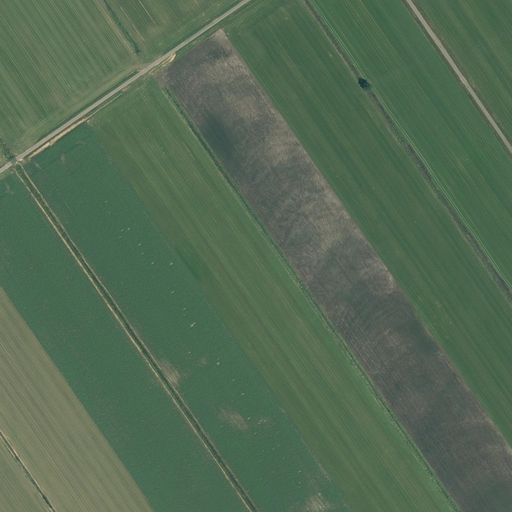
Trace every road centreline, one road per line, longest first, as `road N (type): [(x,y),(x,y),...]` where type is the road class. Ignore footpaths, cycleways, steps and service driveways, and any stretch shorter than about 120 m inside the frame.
road 1 (unclassified): [(0,171),(247,0)]
road 2 (unclassified): [(408,0),(511,150)]
